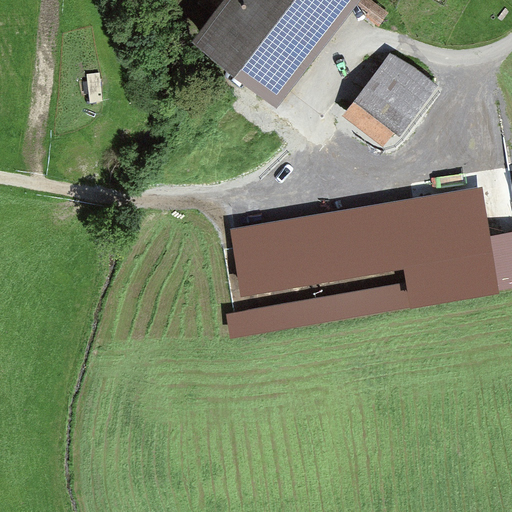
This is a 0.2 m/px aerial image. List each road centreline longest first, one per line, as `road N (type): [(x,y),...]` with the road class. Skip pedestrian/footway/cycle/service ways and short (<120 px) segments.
road 1 (track): [(489,55),(446,158),(237,191)]
road 2 (track): [(237,191),(136,200),(0,177)]
road 3 (track): [(461,59),(384,41),(359,44),(307,111)]
